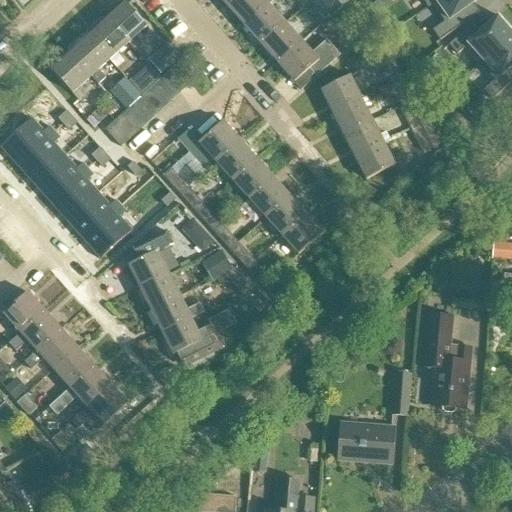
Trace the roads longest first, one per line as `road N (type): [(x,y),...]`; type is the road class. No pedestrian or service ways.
road 1 (residential): [(333,192),(241,71)]
road 2 (residential): [(138,156),(241,71)]
